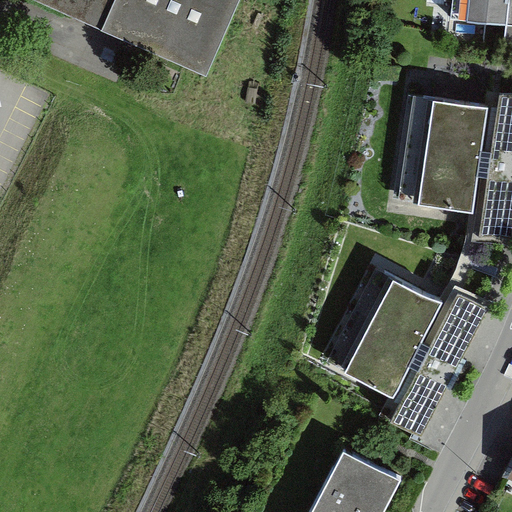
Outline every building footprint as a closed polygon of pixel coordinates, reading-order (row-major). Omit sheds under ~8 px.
[(31,0),(101,31),(114,0),(31,0)] [(114,0),(101,31),(207,77),(240,0),(114,0)] [(511,0),(457,0),(455,19),(511,25),(511,0)] [(486,104),(413,98),(398,206),(470,219),(470,236),(511,240),(511,94),(487,91),(486,104)] [(448,309),(383,276),(336,370),(397,401),(385,425),(422,444),(489,312),(455,295),(448,309)] [(309,511),(383,511),(402,477),(344,446),(309,511)]
